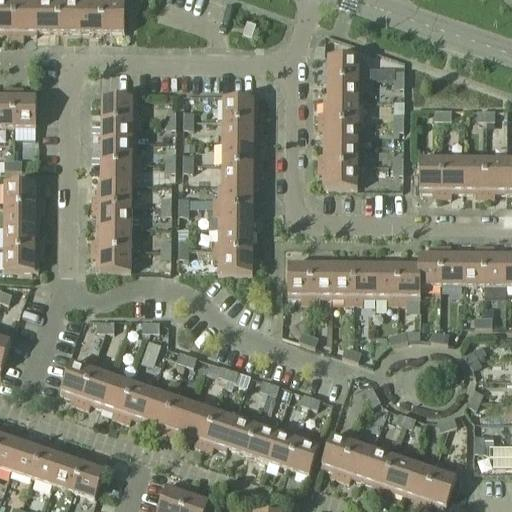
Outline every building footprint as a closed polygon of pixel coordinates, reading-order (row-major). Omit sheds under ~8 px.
[(58,37),(58,0),(49,0),(49,2),(36,2),(36,6),(36,37),(37,37),(58,37)] [(80,37),(80,2),(68,2),(67,0),(58,0),(58,37),(80,37)] [(102,37),(101,0),(92,0),(92,3),(80,2),(80,37),(102,37)] [(125,38),(125,3),(111,3),(110,0),(101,0),(102,37),(125,38)] [(14,46),(15,6),(0,5),(0,40),(5,40),(5,46),(14,46)] [(36,6),(15,6),(14,46),(23,46),(23,41),(37,41),(37,37),(36,37),(36,6)] [(251,40),(255,28),(247,26),(243,37),(251,40)] [(362,76),(362,62),(327,61),(327,85),(367,85),(367,76),(362,76)] [(404,85),(404,77),(394,76),(394,85),(404,85)] [(362,107),(362,94),(367,94),(367,85),(327,85),(327,104),(327,106),(359,106),(359,107),(362,107)] [(404,94),(404,85),(394,85),(394,94),(404,94)] [(0,133),(14,134),(13,93),(4,93),(4,98),(0,98),(0,133)] [(36,134),(36,99),(23,99),(23,93),(13,93),(14,134),(36,134)] [(137,117),(137,103),(102,103),(102,126),(142,126),(142,117),(137,117)] [(257,118),(258,105),(224,104),(223,127),(262,127),(263,118),(257,118)] [(358,128),(359,107),(359,106),(327,106),(327,104),(323,104),(323,118),(318,118),(318,127),(358,128)] [(442,126),(442,116),(433,116),(433,126),(442,126)] [(451,126),(451,116),(442,116),(442,126),(451,126)] [(176,126),(176,117),(166,117),(166,126),(176,126)] [(193,126),(193,117),(183,117),(183,126),(193,126)] [(493,127),(493,117),(485,117),(485,127),(493,127)] [(403,129),(404,119),(394,119),(394,128),(403,129)] [(136,148),(136,135),(142,135),(142,126),(102,126),(102,148),(136,148)] [(176,135),(176,126),(166,126),(166,134),(176,135)] [(193,135),(193,126),(183,126),(183,135),(193,135)] [(257,149),(257,137),(262,137),(262,127),(223,127),(223,149),(257,149)] [(358,149),(358,128),(318,127),(318,136),(323,137),(323,149),(358,149)] [(403,137),(403,129),(394,128),(394,137),(403,137)] [(136,160),(136,148),(102,148),(102,169),(141,170),(141,160),(136,160)] [(194,148),(183,148),(183,156),(194,156),(194,148)] [(257,162),(257,149),(223,149),(223,170),(262,170),(262,162),(257,162)] [(358,171),(358,149),(323,149),(323,162),(318,162),(317,170),(358,171)] [(175,169),(175,160),(165,160),(165,169),(175,169)] [(193,169),(193,161),(183,161),(182,169),(193,169)] [(403,172),(403,163),(393,163),(394,172),(403,172)] [(441,203),(442,164),(419,164),(418,198),(433,198),(432,203),(441,203)] [(463,199),(464,165),(442,164),(441,203),(451,203),(451,198),(463,199)] [(485,204),(485,165),(464,165),(463,199),(476,199),(476,204),(485,204)] [(507,199),(508,165),(485,165),(485,204),(494,204),(494,199),(507,199)] [(0,167),(0,176),(4,176),(14,176),(14,166),(4,166),(4,167),(0,167)] [(136,192),(136,178),(141,178),(141,170),(102,169),(101,189),(101,191),(131,191),(131,192),(136,192)] [(257,193),(257,180),(262,180),(262,170),(223,170),(222,190),(222,191),(252,192),(252,193),(257,193)] [(358,193),(358,171),(317,170),(317,179),(322,179),(322,193),(358,193)] [(403,181),(403,172),(394,172),(394,181),(403,181)] [(39,202),(39,188),(4,188),(4,210),(44,211),(44,202),(39,202)] [(131,212),(131,192),(131,191),(101,191),(101,189),(97,189),(97,202),(92,202),(92,211),(131,212)] [(252,213),(252,193),(252,192),(222,191),(222,190),(219,190),(219,203),(213,203),(213,213),(252,213)] [(171,213),(171,204),(161,204),(161,212),(171,213)] [(188,213),(188,204),(178,204),(178,213),(188,213)] [(39,233),(39,221),(44,221),(44,211),(4,210),(4,232),(39,233)] [(131,234),(131,212),(92,211),(92,220),(96,220),(96,233),(131,234)] [(171,221),(171,213),(161,212),(160,220),(171,221)] [(252,235),(252,213),(213,213),(213,221),(218,221),(218,234),(252,235)] [(39,245),(39,233),(4,232),(4,254),(44,254),(44,245),(39,245)] [(131,255),(131,234),(96,233),(96,245),(91,245),(91,255),(131,255)] [(252,256),(252,235),(218,234),(218,247),(213,246),(213,255),(252,256)] [(170,255),(170,247),(160,247),(160,255),(170,255)] [(188,256),(188,247),(177,247),(177,255),(188,256)] [(440,291),(440,251),(431,251),(431,256),(418,256),(417,271),(419,271),(419,291),(420,291),(440,291)] [(462,292),(462,257),(449,257),(449,251),(440,251),(440,291),(462,292)] [(483,292),(484,252),(475,251),(475,257),(462,257),(462,292),(483,292)] [(505,292),(506,257),(493,257),(493,252),(484,252),(483,292),(505,292)] [(38,277),(38,263),(44,263),(44,254),(4,254),(4,276),(38,277)] [(130,278),(131,255),(91,255),(91,263),(96,263),(96,277),(130,278)] [(170,264),(170,255),(160,255),(160,263),(170,264)] [(188,264),(188,256),(177,255),(177,264),(188,264)] [(251,279),(252,256),(213,255),(213,265),(218,265),(218,279),(251,279)] [(310,309),(310,270),(287,269),(287,304),(300,304),(300,309),(310,309)] [(331,305),(332,270),(310,270),(310,309),(319,309),(319,304),(331,305)] [(353,310),(353,270),(332,270),(331,305),(344,305),(344,310),(353,310)] [(375,305),(375,270),(353,270),(353,310),(363,310),(363,305),(375,305)] [(397,311),(397,270),(375,270),(375,305),(388,305),(388,311),(397,311)] [(419,291),(419,271),(417,271),(397,270),(397,311),(406,311),(407,306),(420,306),(420,291),(419,291)] [(9,310),(12,301),(4,298),(0,307),(9,310)] [(483,334),(483,324),(474,324),(474,334),(483,334)] [(491,334),(491,324),(483,324),(483,334),(491,334)] [(105,337),(105,328),(97,328),(97,337),(105,337)] [(114,337),(114,328),(105,328),(105,337),(114,337)] [(159,338),(159,328),(150,328),(150,338),(159,338)] [(307,350),(310,341),(302,338),(299,347),(307,350)] [(407,348),(405,338),(397,340),(399,350),(407,348)] [(438,349),(440,339),(431,338),(430,348),(438,349)] [(447,350),(448,340),(440,339),(438,349),(447,350)] [(399,350),(397,340),(389,342),(391,352),(399,350)] [(315,353),(318,343),(310,341),(307,350),(315,353)] [(0,379),(11,346),(0,342),(0,379)] [(148,344),(143,358),(152,362),(157,348),(148,344)] [(481,351),(473,355),(478,364),(485,360),(481,351)] [(350,365),(353,356),(345,353),(342,362),(350,365)] [(359,368),(362,358),(353,356),(350,365),(359,368)] [(185,369),(188,360),(180,357),(177,366),(185,369)] [(477,364),(473,357),(464,362),(468,369),(477,364)] [(193,372),(196,363),(196,362),(188,360),(185,369),(193,372)] [(481,372),(477,364),(468,369),(472,376),(481,372)] [(80,412),(93,374),(72,366),(60,399),(73,404),(71,409),(80,412)] [(227,384),(230,374),(222,371),(219,381),(227,384)] [(102,414),(114,381),(93,374),(80,412),(89,415),(91,410),(102,414)] [(235,387),(238,378),(238,377),(230,374),(227,384),(235,387)] [(121,426),(134,388),(114,381),(102,414),(114,418),(113,423),(121,426)] [(376,400),(372,392),(370,388),(352,382),(349,392),(363,397),(367,405),(376,400)] [(268,398),(271,388),(263,385),(260,395),(268,398)] [(143,428),(154,395),(134,388),(121,426),(130,429),(131,424),(143,428)] [(276,401),(279,392),(279,391),(271,388),(268,398),(276,401)] [(161,440),(175,402),(154,395),(143,428),(155,432),(153,437),(161,440)] [(479,407),(482,400),(473,395),(470,403),(479,407)] [(308,412),(312,402),(303,399),(300,409),(308,412)] [(380,407),(376,400),(367,405),(372,412),(380,407)] [(184,442),(196,409),(175,402),(161,440),(170,443),(172,438),(184,442)] [(317,415),(320,406),(320,405),(312,402),(308,412),(317,415)] [(267,403),(263,415),(271,418),(275,406),(267,403)] [(475,415),(479,407),(470,403),(466,411),(475,415)] [(203,454),(216,416),(196,409),(184,442),(196,446),(195,451),(203,454)] [(226,453),(237,423),(235,423),(216,416),(203,454),(212,457),(214,452),(226,457),(227,453),(226,453)] [(247,460),(259,422),(251,419),(249,424),(237,420),(235,423),(237,423),(226,453),(227,453),(247,460)] [(404,431),(407,422),(399,419),(396,428),(404,431)] [(267,467),(278,434),(267,430),(268,425),(259,422),(247,460),(267,467)] [(412,434),(415,425),(415,424),(407,422),(404,431),(412,434)] [(456,432),(454,424),(454,423),(446,426),(448,435),(456,432)] [(448,435),(446,426),(438,428),(440,437),(448,435)] [(0,472),(12,477),(23,444),(11,440),(13,435),(4,432),(0,442),(0,472)] [(288,474),(301,436),(292,433),(290,438),(278,434),(267,467),(288,474)] [(309,481),(320,449),(307,444),(309,439),(301,436),(288,474),(309,481)] [(340,485),(353,447),(332,440),(321,473),(333,477),(331,482),(340,485)] [(483,451),(483,442),(473,442),(473,451),(483,451)] [(33,484),(46,446),(38,443),(36,448),(23,444),(12,477),(33,484)] [(54,491),(65,458),(53,454),(55,449),(46,446),(33,484),(54,491)] [(362,487),(374,454),(353,447),(340,485),(348,488),(350,483),(362,487)] [(483,459),(483,451),(473,451),(473,459),(483,459)] [(488,451),(488,463),(502,463),(502,451),(488,451)] [(381,499),(394,461),(374,454),(362,487),(374,491),(372,496),(381,499)] [(74,498),(86,460),(78,457),(77,462),(65,458),(54,491),(74,498)] [(95,505),(106,472),(94,468),(95,463),(86,460),(74,498),(95,505)] [(403,501),(414,468),(394,461),(381,499),(390,502),(391,497),(403,501)] [(418,511),(422,511),(435,475),(414,468),(403,501),(415,505),(413,510),(418,511)] [(434,511),(446,511),(456,482),(435,475),(422,511),(431,511),(432,511),(434,511)] [(183,511),(191,490),(182,487),(180,492),(168,488),(159,511),(183,511)] [(206,511),(210,502),(197,498),(199,493),(191,490),(183,511),(206,511)]
